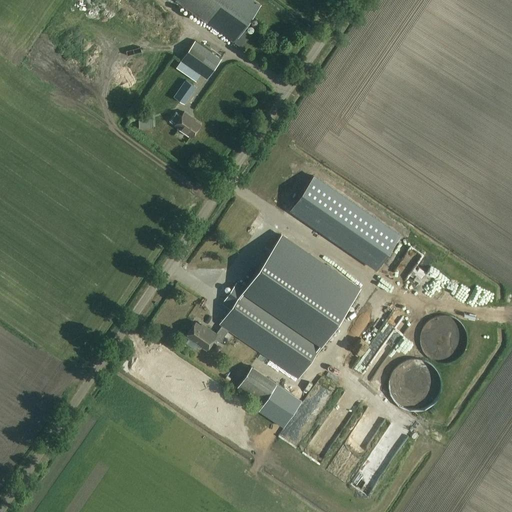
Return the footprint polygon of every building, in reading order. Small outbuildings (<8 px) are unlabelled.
[(261,5),(253,0),(174,0),(235,42),(261,5)] [(176,31),(181,40),(189,36),(185,27),(176,31)] [(216,65),(191,46),(180,61),(206,79),(216,65)] [(182,116),(176,112),(169,121),(175,125),(175,126),(192,137),(201,124),(190,117),(191,116),(184,112),(182,116)] [(152,113),(138,114),(138,128),(152,127),(152,113)] [(310,178),(287,212),(374,270),(397,236),(310,178)] [(255,212),(257,220),(264,218),(262,211),(255,212)] [(355,274),(289,229),(283,238),(350,282),(355,274)] [(234,273),(239,264),(234,262),(230,270),(234,273)] [(258,273),(255,278),(275,291),(278,286),(258,273)] [(232,307),(220,324),(222,325),(216,334),(205,327),(204,329),(195,322),(186,335),(206,349),(213,338),(220,343),(228,330),(286,369),(316,325),(251,279),(244,289),(236,283),(223,301),(232,307)] [(354,292),(347,288),(342,296),(349,300),(354,292)] [(406,367),(420,377),(430,364),(424,360),(426,358),(418,352),(413,359),(412,358),(406,367)] [(274,385),(249,369),(237,387),(262,404),(274,385)] [(262,404),(257,411),(283,428),(301,401),(275,384),(274,385),(262,404)] [(333,394),(341,400),(347,392),(339,386),(333,394)] [(285,449),(302,426),(293,419),(278,438),(281,440),(278,444),(285,449)]
